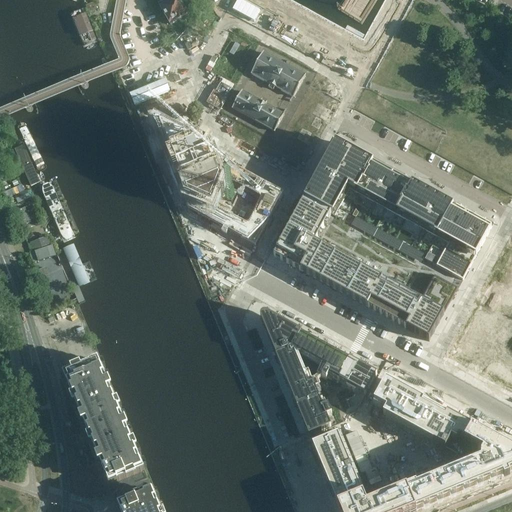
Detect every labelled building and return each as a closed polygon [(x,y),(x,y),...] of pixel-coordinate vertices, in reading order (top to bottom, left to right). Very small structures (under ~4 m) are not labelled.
[(188,16),(184,8),(178,0),(169,0),(167,2),(166,1),(165,1),(163,1),(162,2),(161,3),(160,4),(160,5),(159,6),(168,21),(166,23),(167,25),(170,24),(170,26),(188,16)] [(85,8),(70,14),(83,48),(97,42),(85,8)] [(166,43),(177,36),(174,31),(163,38),(166,43)] [(252,75),(264,82),(270,85),(268,88),(273,91),(275,88),(294,98),(305,77),(263,54),(255,69),(252,73),(251,75),(252,75)] [(232,110),(275,133),(284,116),(265,105),(267,103),(262,100),(260,103),(255,99),(242,93),(242,92),(232,110)] [(256,251),(285,198),(152,125),(189,214),(256,251)] [(19,130),(19,131),(40,174),(41,174),(42,175),(43,175),(44,174),(45,174),(46,173),(47,173),(47,172),(47,171),(48,171),(48,170),(48,169),(27,127),(26,126),(25,126),(24,126),(23,126),(22,126),(21,127),(20,128),(19,129),(19,130)] [(429,194),(423,191),(422,191),(418,189),(418,188),(407,183),(407,182),(403,180),(402,180),(397,177),(392,174),(383,170),(384,170),(379,167),(378,167),(368,161),(367,161),(363,158),(362,158),(349,151),(349,150),(345,148),(344,148),(337,144),(336,143),(319,173),(319,174),(315,181),(304,200),(331,215),(337,218),(343,221),(353,202),(433,246),(425,260),(437,267),(463,281),(492,229),(491,229),(491,228),(483,224),(482,224),(482,223),(482,224),(473,219),(474,219),(469,216),(468,216),(463,213),(462,213),(458,211),(458,210),(453,208),(453,207),(447,205),(447,204),(441,201),(441,202),(434,197),(429,194)] [(31,187),(41,183),(25,145),(15,150),(31,187)] [(71,230),(53,187),(51,186),(50,185),(49,184),(47,183),(42,184),(42,185),(41,187),(41,188),(41,190),(41,191),(41,192),(60,236),(61,237),(62,238),(63,240),(65,241),(66,241),(71,239),(72,238),(72,237),(72,235),(72,234),(72,233),(72,232),(71,231),(71,230)] [(14,197),(18,205),(34,199),(31,190),(14,197)] [(274,256),(274,257),(275,258),(274,258),(276,259),(280,261),(342,295),(353,301),(407,331),(406,333),(413,336),(414,335),(429,343),(444,316),(444,315),(443,315),(441,314),(444,307),(448,309),(458,290),(432,276),(420,298),(317,241),(331,215),(304,200),(300,208),(301,208),(300,209),(301,209),(302,209),(304,210),(298,220),(296,218),(295,218),(274,256)] [(15,212),(22,225),(32,219),(26,207),(15,212)] [(30,244),(32,252),(50,246),(47,238),(30,244)] [(511,242),(451,355),(511,387),(511,242)] [(74,245),(63,250),(79,288),(90,283),(74,245)] [(34,253),(38,264),(55,258),(52,247),(34,253)] [(45,284),(52,281),(46,267),(40,270),(45,284)] [(261,319),(261,320),(261,321),(264,330),(274,353),(275,356),(309,437),(332,428),(341,424),(348,411),(360,406),(365,397),(377,376),(376,376),(376,375),(369,372),(368,371),(300,334),(297,332),(275,320),(267,316),(266,315),(265,315),(263,315),(262,316),(261,317),(261,319)] [(127,431),(116,404),(115,403),(114,400),(112,395),(108,387),(109,386),(107,382),(106,382),(103,373),(102,372),(101,369),(100,365),(99,364),(98,362),(96,363),(95,363),(95,364),(92,365),(87,367),(83,369),(76,372),(76,371),(71,374),(67,375),(66,375),(66,376),(64,377),(65,379),(65,380),(66,380),(67,383),(68,388),(69,387),(72,396),(74,401),(78,410),(80,414),(81,417),(81,419),(84,420),(97,415),(98,417),(92,419),(95,425),(100,423),(101,425),(100,425),(100,426),(100,427),(100,428),(100,429),(101,429),(101,430),(102,430),(103,430),(97,432),(99,436),(105,434),(105,436),(98,439),(94,448),(96,453),(100,462),(99,462),(101,466),(105,475),(107,480),(107,479),(108,483),(109,486),(113,485),(116,483),(121,481),(132,477),(137,475),(137,474),(140,473),(141,473),(142,473),(144,472),(143,470),(143,468),(142,469),(141,465),(139,461),(137,456),(135,452),(136,452),(134,447),(134,448),(130,439),(128,434),(127,431)] [(383,380),(367,409),(454,457),(469,428),(383,380)] [(453,469),(405,489),(414,511),(417,511),(511,472),(511,450),(469,428),(454,457),(449,458),(453,469)] [(339,433),(311,445),(336,505),(364,494),(339,433)] [(364,494),(336,505),(338,511),(414,511),(405,489),(368,504),(364,494)] [(160,511),(157,504),(157,502),(155,500),(154,496),(154,495),(153,495),(152,493),(150,494),(149,494),(146,496),(141,498),(130,503),(130,502),(125,504),(125,505),(122,506),(121,506),(118,507),(120,511),(160,511)]
